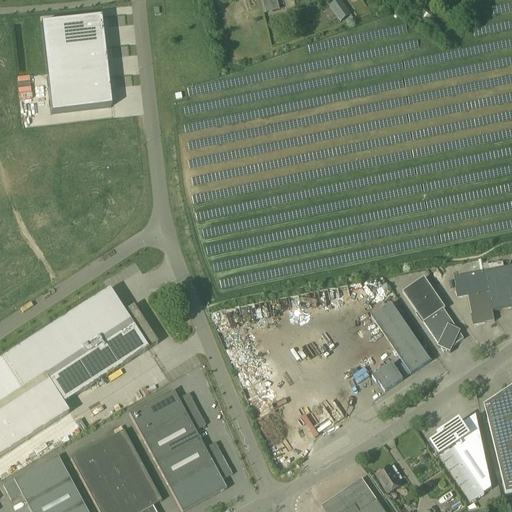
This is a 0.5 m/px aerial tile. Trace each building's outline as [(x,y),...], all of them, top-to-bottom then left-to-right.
[(335,15),(345,7),(340,0),(338,0),(329,7),(335,15)] [(44,55),(104,48),(101,18),(40,25),(44,55)] [(107,78),(104,48),(44,55),(47,85),(107,78)] [(111,109),(107,78),(47,85),(50,116),(111,109)] [(492,314),(492,313),(511,309),(511,305),(511,304),(511,267),(484,274),(492,314)] [(458,300),(468,298),(474,327),(494,323),(492,313),(492,314),(484,274),(454,280),(458,300)] [(457,332),(443,311),(446,310),(424,279),(403,294),(424,325),(423,325),(438,347),(437,349),(441,351),(443,355),(446,353),(450,355),(454,348),(464,341),(460,335),(461,333),(457,332)] [(46,380),(63,406),(158,344),(134,306),(123,313),(109,291),(0,360),(0,364),(21,396),(46,380)] [(401,379),(409,374),(411,376),(431,363),(391,305),(371,318),(403,365),(395,370),(392,365),(372,378),(376,385),(378,383),(385,394),(403,381),(401,379)] [(506,499),(511,497),(511,390),(484,409),(506,499)] [(142,440),(197,410),(188,395),(178,401),(173,392),(129,415),(142,440)] [(205,425),(197,410),(142,440),(155,464),(199,440),(194,431),(205,425)] [(484,498),(492,492),(479,434),(476,417),(462,427),(459,422),(437,437),(439,439),(430,445),(472,506),(484,498)] [(132,511),(155,511),(152,507),(161,503),(123,432),(97,446),(132,511)] [(204,450),(199,440),(155,464),(169,489),(224,460),(215,444),(204,450)] [(132,511),(97,446),(70,461),(98,511),(132,511)] [(86,511),(57,458),(3,487),(11,502),(21,496),(29,511),(86,511)] [(232,476),(224,460),(169,489),(181,511),(186,511),(226,490),(221,481),(232,476)] [(402,489),(398,483),(402,480),(394,467),(390,469),(376,478),(389,497),(402,489)] [(382,511),(362,483),(344,495),(343,494),(321,510),(322,511),(382,511)]
